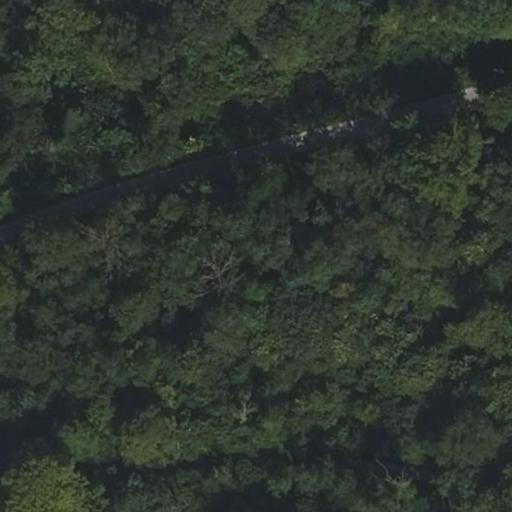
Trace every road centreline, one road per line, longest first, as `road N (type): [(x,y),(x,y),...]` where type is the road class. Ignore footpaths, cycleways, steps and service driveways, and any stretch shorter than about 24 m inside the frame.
road 1 (unclassified): [(0,243),(92,202),(511,76)]
road 2 (track): [(0,446),(511,470)]
